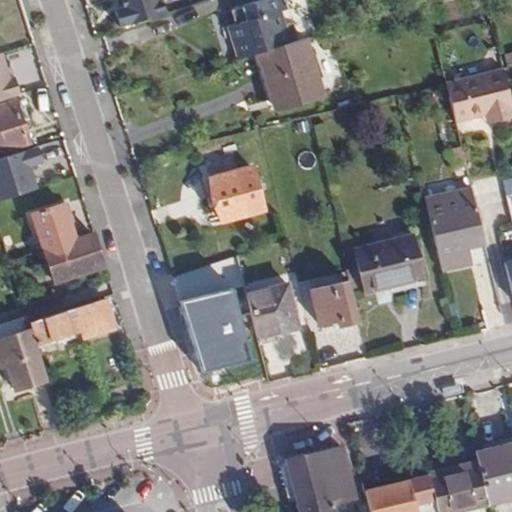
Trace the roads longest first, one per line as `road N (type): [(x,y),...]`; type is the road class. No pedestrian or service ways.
road 1 (residential): [(52,0),(193,432)]
road 2 (secondary): [(193,432),(511,353)]
road 3 (secondary): [(0,483),(193,432)]
